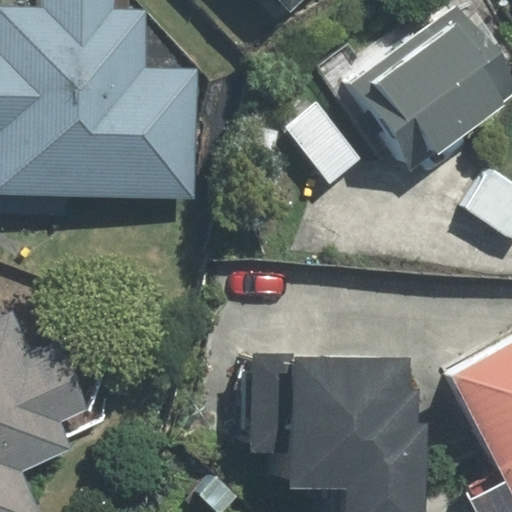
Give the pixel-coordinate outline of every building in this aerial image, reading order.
[(0,210),(69,212),(69,192),(191,195),(193,73),(142,72),(144,11),(113,11),(112,0),(39,0),(39,6),(0,5),(0,210)] [(278,0),(290,13),(303,0),(278,0)] [(392,138),(411,166),(511,94),(511,85),(451,0),(437,0),(356,57),(347,44),(316,66),(376,150),(392,138)] [(315,103),(285,126),(330,183),(360,159),(315,103)] [(511,183),(491,170),(466,208),(511,236),(511,183)] [(0,511),(42,511),(24,470),(72,449),(59,421),(91,407),(61,340),(30,355),(12,315),(0,320),(0,511)] [(511,511),(511,344),(452,376),(507,482),(471,500),(476,511),(511,511)] [(411,360),(294,358),(294,353),(252,352),(251,453),(288,453),(288,489),(344,490),(343,511),(425,511),(427,425),(417,424),(417,390),(410,390),(411,360)]
